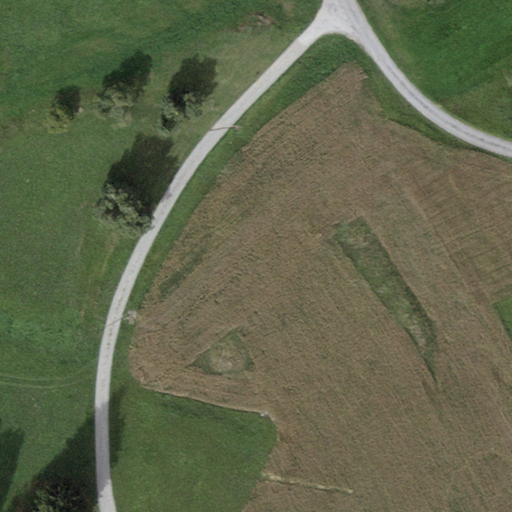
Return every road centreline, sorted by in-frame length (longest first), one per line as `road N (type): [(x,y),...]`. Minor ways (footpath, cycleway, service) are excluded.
road 1 (track): [(346,5),(264,78),(183,175),(113,319),(102,384),(110,511)]
road 2 (track): [(346,5),(404,91),(453,129),(511,145)]
